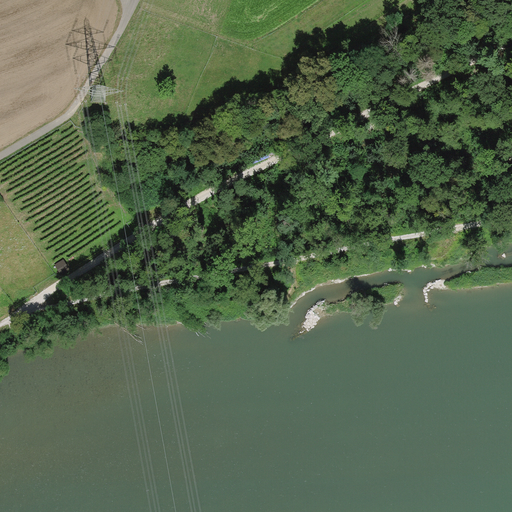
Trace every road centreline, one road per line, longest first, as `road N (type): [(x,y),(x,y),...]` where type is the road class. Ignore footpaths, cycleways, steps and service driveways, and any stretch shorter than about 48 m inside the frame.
road 1 (track): [(28,311),(42,293),(182,206),(511,41)]
road 2 (track): [(511,217),(82,299),(0,325)]
road 3 (track): [(132,0),(76,104),(0,156)]
